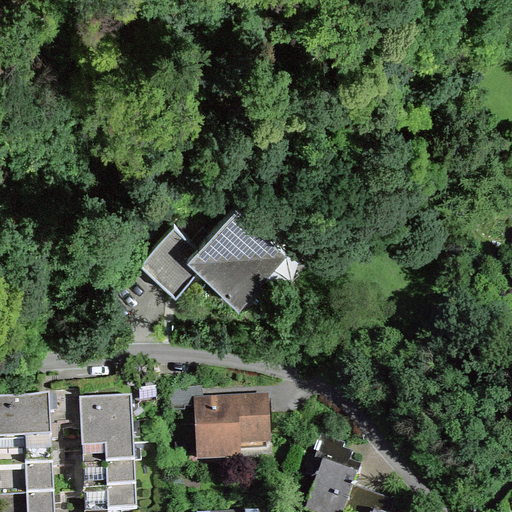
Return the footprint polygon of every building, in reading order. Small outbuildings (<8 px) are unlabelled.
[(176,292),(201,267),(246,310),(278,296),(289,285),(272,268),(287,253),(267,233),(269,231),(264,227),(262,229),(237,205),(198,245),(175,223),(141,258),(176,292)] [(171,388),(172,410),(186,409),(185,404),(199,404),(198,401),(204,401),(204,386),(171,388)] [(56,396),(0,398),(0,511),(55,511),(53,466),(59,466),(59,450),(53,451),(52,439),(58,438),(58,423),(51,423),(51,412),(57,412),(56,396)] [(80,399),(85,511),(106,511),(138,510),(132,396),(80,399)] [(204,401),(198,401),(199,404),(200,458),(226,457),(225,442),(268,440),(267,398),(204,401)] [(345,444),(321,435),(315,451),(317,452),(315,459),(324,462),(308,505),(325,511),(343,511),(353,487),(362,465),(351,461),(354,453),(343,449),(345,444)] [(343,511),(360,511),(368,492),(353,487),(343,511)] [(377,511),(383,498),(368,492),(360,511),(376,511),(377,511)]
